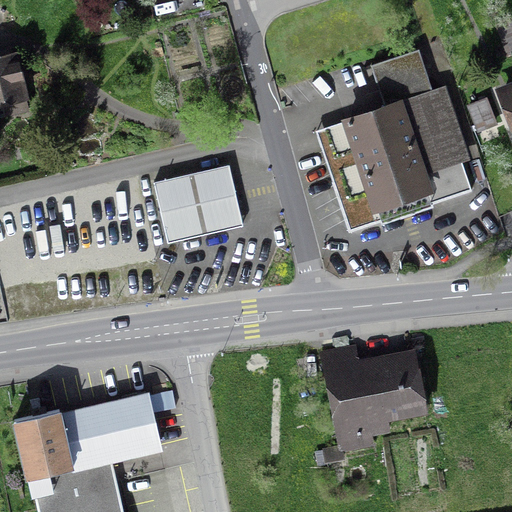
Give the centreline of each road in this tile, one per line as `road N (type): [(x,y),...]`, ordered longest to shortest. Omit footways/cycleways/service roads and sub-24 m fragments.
road 1 (residential): [(242,11),(320,311)]
road 2 (primary): [(320,311),(511,292)]
road 3 (residential): [(182,326),(218,511)]
road 4 (primary): [(0,353),(182,326)]
road 5 (primary): [(182,326),(320,311)]
